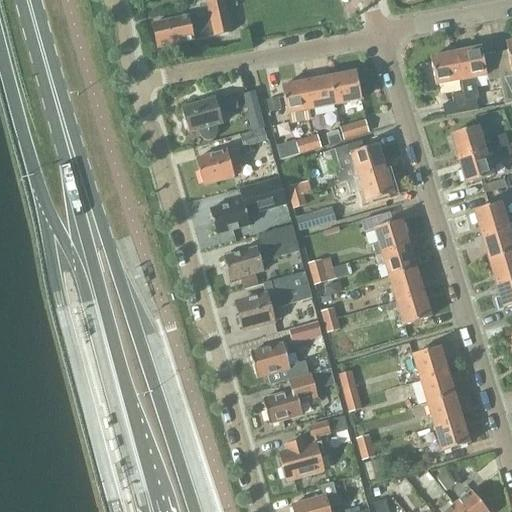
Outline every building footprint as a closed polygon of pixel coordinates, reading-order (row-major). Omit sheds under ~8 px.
[(232,33),(225,0),(207,4),(211,21),(190,26),(189,19),(152,28),(158,52),(206,41),(206,40),(215,38),(215,37),(232,33)] [(279,24),(273,0),(235,0),(240,16),(254,13),(258,29),(279,24)] [(301,19),(296,0),(273,0),(279,24),(301,19)] [(322,14),(318,0),(296,0),(301,19),(322,14)] [(511,44),(505,46),(506,52),(494,54),(499,81),(500,80),(505,107),(511,105),(511,44)] [(480,50),(455,55),(460,83),(462,94),(466,114),(478,111),(476,101),(473,81),(487,78),(488,82),(499,81),(494,54),(481,57),(480,50)] [(436,88),(460,83),(455,55),(430,60),(431,66),(419,68),(424,96),(437,93),(436,88)] [(330,80),(336,108),(361,104),(355,75),(330,80)] [(336,108),(330,80),(305,84),(311,113),(336,108)] [(286,118),(311,113),(305,84),(280,89),(286,118)] [(250,120),(261,117),(255,93),(243,96),(250,120)] [(445,118),(466,114),(462,94),(452,96),(453,104),(442,106),(445,118)] [(238,111),(234,99),(216,103),(216,102),(181,113),(188,136),(199,133),(207,142),(212,142),(216,139),(219,135),(218,129),(223,128),(219,114),(238,111)] [(344,141),(370,134),(366,122),(341,129),(344,141)] [(244,149),(268,142),(265,130),(241,137),(244,149)] [(457,162),(484,154),(477,130),(449,138),(457,162)] [(498,150),(509,146),(506,135),(494,139),(498,150)] [(318,137),(297,143),(300,156),(322,149),(318,137)] [(277,147),(281,160),(299,155),(295,142),(277,147)] [(348,184),(385,173),(377,148),(365,152),(362,142),(335,150),(340,171),(336,172),(339,185),(348,183),(348,184)] [(511,154),(509,146),(498,150),(501,160),(511,156),(511,154)] [(240,166),(236,152),(227,154),(226,153),(194,162),(203,189),(234,180),(230,168),(240,166)] [(484,154),(457,162),(464,187),(492,178),(484,154)] [(385,173),(348,184),(351,194),(360,192),(365,206),(393,197),(385,173)] [(256,206),(275,200),(270,183),(249,188),(252,202),(243,205),(243,203),(210,212),(217,238),(250,228),(247,218),(259,215),(256,206)] [(291,202),(305,198),(304,196),(312,194),(309,183),(288,189),(291,202)] [(305,198),(291,202),(293,211),(307,207),(305,198)] [(480,239),(508,230),(500,205),(472,214),(480,239)] [(300,233),(337,223),(332,209),(296,219),(300,233)] [(376,258),(380,257),(408,248),(400,224),(394,226),(391,215),(362,224),(366,235),(372,233),(376,245),(373,246),(376,258)] [(300,253),(293,227),(258,237),(262,249),(223,261),(230,284),(264,274),(261,264),(300,253)] [(487,263),(511,255),(511,243),(511,240),(511,228),(508,230),(480,239),(487,263)] [(387,281),(415,273),(408,248),(380,257),(376,258),(379,268),(383,266),(387,281)] [(495,287),(511,282),(511,255),(487,263),(495,287)] [(312,278),(334,271),(331,259),(308,265),(312,278)] [(334,271),(312,278),(314,287),(337,281),(334,271)] [(243,333),(282,323),(278,309),(313,300),(306,273),(263,285),(266,298),(236,307),(243,333)] [(394,305),(422,297),(415,273),(387,281),(394,305)] [(511,282),(495,287),(502,312),(511,308),(511,282)] [(422,297),(394,305),(402,330),(430,321),(422,297)] [(324,324),(338,321),(334,309),(321,313),(324,324)] [(338,321),(324,324),(327,335),(341,331),(338,321)] [(293,345),(322,336),(318,324),(289,332),(293,345)] [(291,356),(289,346),(283,348),(282,347),(249,356),(256,382),(267,378),(270,388),(308,377),(305,364),(289,369),(286,358),(291,356)] [(419,384),(446,375),(439,351),(412,359),(419,384)] [(346,403),(360,399),(353,372),(339,376),(346,403)] [(426,408),(454,399),(446,375),(419,384),(426,408)] [(270,428),(302,418),(299,405),(317,400),(311,377),(288,383),(291,394),(262,402),(270,428)] [(360,399),(346,403),(349,414),(363,411),(360,399)] [(433,432),(461,424),(454,399),(426,408),(433,432)] [(345,418),(334,421),(337,433),(348,430),(345,418)] [(320,444),(318,439),(330,436),(326,424),(308,429),(312,441),(313,440),(315,446),(306,449),(304,443),(286,449),(287,454),(278,456),(282,472),(281,472),(283,482),(285,481),(286,485),(324,474),(319,458),(324,457),(321,444),(320,444)] [(461,424),(433,432),(441,456),(468,448),(461,424)] [(359,452),(373,448),(370,436),(356,440),(359,452)] [(373,448),(359,452),(362,462),(376,458),(373,448)] [(447,493),(461,482),(450,469),(437,480),(447,493)] [(439,484),(429,472),(419,480),(428,493),(439,484)] [(291,511),(328,511),(329,510),(338,508),(332,486),(320,490),(322,499),(291,508),(291,511)] [(380,499),(391,496),(389,486),(378,489),(380,499)] [(454,508),(457,511),(485,511),(471,494),(454,508)] [(376,511),(389,511),(386,501),(374,504),(376,511)]
